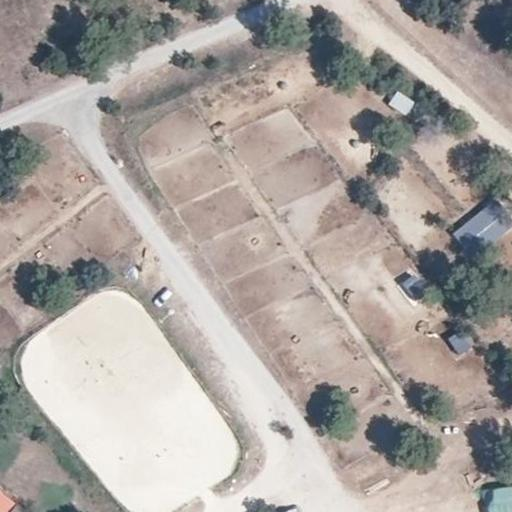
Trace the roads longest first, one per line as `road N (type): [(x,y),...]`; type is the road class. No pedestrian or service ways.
road 1 (track): [(72,93),(139,221),(303,443),(316,511)]
road 2 (track): [(344,0),(511,150)]
